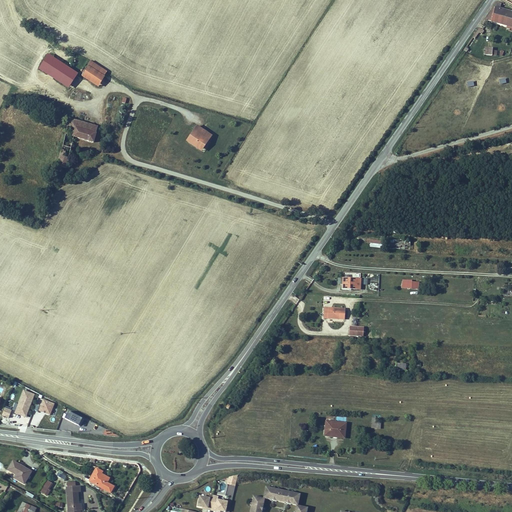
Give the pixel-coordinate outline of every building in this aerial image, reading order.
[(494,6),(486,20),(507,25),(506,27),(510,28),(509,30),(511,30),(511,11),(500,8),(501,3),(497,2),(495,7),(494,6)] [(48,54),(38,69),(68,88),(78,73),(48,54)] [(107,72),(91,61),(81,76),(98,86),(107,72)] [(95,124),(67,115),(51,171),(57,173),(59,167),(63,168),(72,134),(90,139),(95,124)] [(197,124),(185,141),(201,151),(212,135),(197,124)] [(370,243),(369,247),(382,248),(383,241),(367,239),(367,243),(370,243)] [(342,288),(359,289),(360,279),(352,279),(343,278),(342,288)] [(323,318),(345,319),(345,308),(324,307),(323,318)] [(363,327),(349,326),(348,335),(362,336),(363,327)] [(35,399),(24,394),(15,417),(25,421),(35,399)] [(38,415),(49,419),(53,408),(43,404),(38,415)] [(1,415),(9,418),(12,410),(4,407),(1,415)] [(65,419),(80,425),(83,418),(68,411),(65,419)] [(381,422),(375,421),(376,416),(372,416),(371,425),(380,427),(381,422)] [(324,434),(345,436),(347,422),(326,420),(324,434)] [(31,470),(13,460),(8,469),(16,473),(14,477),(24,483),(31,470)] [(102,470),(96,467),(89,481),(110,492),(113,485),(107,481),(109,477),(101,472),(102,470)] [(64,480),(67,475),(59,471),(56,475),(64,480)] [(52,482),(47,479),(41,490),(48,494),(51,489),(49,488),(52,482)] [(75,485),(74,481),(67,481),(67,486),(66,486),(67,511),(82,511),(82,503),(79,503),(78,490),(81,490),(80,485),(75,485)] [(301,492),(264,485),(262,497),(253,495),(249,511),(259,511),(261,505),(263,505),(264,497),(270,498),(270,497),(276,498),(276,499),(284,501),(284,500),(291,501),(290,502),(296,503),(294,511),(296,511),(295,511),(306,511),(307,506),(299,504),(301,492)] [(195,498),(193,508),(198,509),(203,510),(203,508),(211,510),(211,511),(220,511),(222,504),(213,502),(214,499),(205,497),(205,500),(195,498)]
